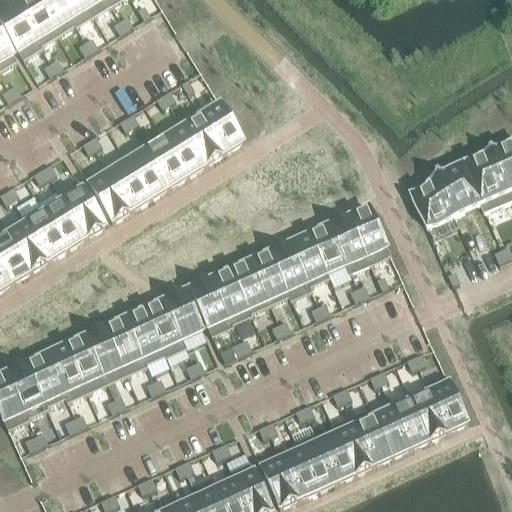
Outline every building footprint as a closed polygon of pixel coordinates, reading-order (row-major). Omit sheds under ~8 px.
[(54,0),(34,0),(32,2),(58,45),(75,34),(76,36),(77,36),(54,0)] [(79,0),(54,0),(77,36),(94,25),(79,0)] [(103,0),(79,0),(94,25),(95,24),(90,16),(107,6),(103,0)] [(32,2),(14,12),(41,57),(43,56),(42,54),(58,45),(32,2)] [(14,12),(0,21),(0,28),(24,68),(41,57),(14,12)] [(144,14),(137,18),(143,28),(150,24),(144,14)] [(127,24),(120,29),(126,39),(133,35),(127,24)] [(120,29),(113,33),(119,43),(126,39),(120,29)] [(0,40),(0,79),(0,80),(18,69),(0,40)] [(92,46),(85,50),(91,60),(98,56),(92,46)] [(85,50),(78,54),(84,64),(91,60),(85,50)] [(57,67),(50,71),(56,82),(63,77),(57,67)] [(50,71),(43,75),(50,86),(56,82),(50,71)] [(188,88),(181,92),(187,102),(194,98),(188,88)] [(15,93),(8,97),(15,107),(21,103),(15,93)] [(8,97),(2,101),(8,111),(15,107),(8,97)] [(169,99),(162,103),(169,113),(175,109),(169,99)] [(162,103),(156,107),(162,117),(169,113),(162,103)] [(221,112),(202,123),(225,160),(243,149),(236,136),(239,134),(232,123),(229,125),(221,112)] [(179,126),(178,127),(206,172),(225,160),(202,123),(199,117),(180,129),(179,126)] [(132,121),(126,126),(132,136),(139,132),(132,121)] [(126,126),(119,130),(125,140),(132,136),(126,126)] [(178,127),(160,138),(187,183),(206,172),(178,127)] [(160,141),(142,152),(169,194),(187,183),(160,138),(159,139),(160,141)] [(96,144),(89,148),(95,158),(102,154),(96,144)] [(89,148),(82,152),(88,163),(95,158),(89,148)] [(497,155),(491,158),(511,207),(511,149),(498,156),(497,155)] [(142,152),(124,163),(150,206),(169,194),(142,152)] [(465,169),(463,170),(463,171),(480,210),(484,219),(511,207),(491,158),(484,161),(484,162),(465,170),(465,169)] [(105,172),(104,172),(131,217),(150,206),(124,163),(123,163),(124,165),(127,170),(110,180),(105,172)] [(444,178),(437,181),(455,222),(480,210),(463,171),(444,179),(444,178)] [(50,172),(43,176),(49,186),(56,182),(50,172)] [(104,172),(85,184),(113,229),(131,217),(104,172)] [(43,176),(36,180),(42,191),(49,186),(43,176)] [(431,185),(410,194),(427,234),(455,222),(437,181),(430,184),(431,185)] [(78,188),(59,200),(87,245),(105,233),(78,188)] [(13,195),(6,199),(12,209),(19,205),(13,195)] [(6,199),(0,202),(0,204),(6,213),(12,209),(6,199)] [(63,209),(46,219),(68,256),(87,245),(59,200),(58,201),(63,209)] [(369,215),(349,224),(371,272),(391,262),(381,240),(381,239),(376,227),(375,228),(369,215)] [(46,219),(27,231),(49,267),(68,256),(46,219)] [(349,224),(329,233),(351,281),(371,272),(349,224)] [(4,233),(3,234),(31,279),(49,267),(27,231),(9,242),(4,233)] [(329,233),(309,242),(329,285),(330,285),(328,281),(346,273),(350,281),(351,281),(329,233)] [(3,234),(0,236),(0,270),(12,290),(31,279),(3,234)] [(309,242),(290,251),(312,299),(310,294),(329,285),(309,242)] [(290,251),(270,260),(292,308),(312,299),(290,251)] [(511,260),(509,254),(502,257),(506,268),(511,265),(511,260)] [(502,257),(494,260),(499,271),(506,268),(502,257)] [(270,260),(250,269),(270,313),(289,304),(291,308),(292,308),(270,260)] [(250,269),(230,278),(251,324),(253,323),(252,321),(270,313),(250,269)] [(0,270),(0,297),(12,290),(0,270)] [(456,277),(449,280),(453,291),(461,288),(456,277)] [(230,278),(210,287),(232,335),(234,335),(233,332),(251,324),(230,278)] [(384,284),(377,287),(382,298),(389,295),(384,284)] [(210,287),(190,297),(212,344),(232,335),(210,287)] [(365,292),(358,296),(363,307),(370,303),(365,292)] [(358,296),(350,299),(355,310),(363,307),(358,296)] [(185,299),(165,308),(183,347),(203,338),(185,299)] [(165,308),(145,317),(167,365),(187,356),(183,347),(165,308)] [(326,311),(318,314),(323,325),(331,321),(326,311)] [(318,314),(311,317),(316,328),(323,325),(318,314)] [(145,317),(125,326),(147,374),(148,374),(147,372),(165,364),(166,366),(167,365),(145,317)] [(125,326),(106,335),(128,383),(147,374),(125,326)] [(286,329),(279,332),(284,343),(291,339),(286,329)] [(279,332),(272,335),(277,346),(284,343),(279,332)] [(94,341),(86,345),(108,392),(128,383),(106,335),(104,336),(103,334),(93,339),(94,341)] [(86,345),(66,354),(88,401),(108,392),(86,345)] [(247,347),(240,350),(245,361),(252,358),(247,347)] [(240,350),(233,353),(238,364),(245,361),(240,350)] [(66,354),(46,363),(68,410),(88,401),(66,354)] [(421,361),(414,364),(419,375),(426,372),(421,361)] [(46,363),(26,372),(47,417),(49,417),(48,414),(66,406),(68,411),(68,410),(46,363)] [(414,364),(407,368),(412,378),(419,375),(414,364)] [(200,368),(193,371),(198,382),(205,379),(200,368)] [(193,371),(186,375),(191,386),(198,382),(193,371)] [(26,372),(6,381),(28,429),(30,428),(29,426),(47,417),(26,372)] [(384,378),(377,381),(382,392),(389,389),(384,378)] [(6,381),(0,383),(0,418),(9,438),(28,429),(6,381)] [(377,381),(370,384),(375,395),(382,392),(377,381)] [(445,381),(427,390),(449,438),(467,429),(461,416),(462,416),(456,404),(445,381)] [(161,386),(154,389),(159,400),(166,397),(161,386)] [(154,389),(147,393),(152,404),(159,400),(154,389)] [(426,393),(409,401),(430,446),(449,438),(427,390),(425,391),(426,393)] [(347,395),(340,398),(345,409),(352,406),(347,395)] [(340,398),(332,402),(338,412),(345,409),(340,398)] [(410,408),(393,416),(411,455),(430,446),(409,401),(407,401),(410,408)] [(122,404),(115,407),(120,418),(127,415),(122,404)] [(115,407),(107,411),(112,422),(120,418),(115,407)] [(310,412),(303,415),(308,426),(315,423),(310,412)] [(303,415),(295,419),(300,430),(308,426),(303,415)] [(371,415),(370,416),(392,464),(411,455),(393,416),(375,424),(371,415)] [(370,416),(352,424),(374,472),(392,464),(370,416)] [(83,422),(74,426),(79,437),(88,433),(83,422)] [(352,424),(333,433),(355,481),(374,472),(352,424)] [(74,426),(65,430),(70,441),(79,437),(74,426)] [(273,429),(266,432),(271,443),(278,440),(273,429)] [(266,432),(258,436),(263,446),(271,443),(266,432)] [(316,441),(314,441),(336,489),(355,481),(333,433),(332,433),(333,435),(317,443),(316,441)] [(43,440),(34,444),(39,455),(48,451),(43,440)] [(314,441),(295,450),(299,459),(317,498),(336,489),(314,441)] [(34,444),(25,448),(30,459),(39,455),(34,444)] [(226,450),(219,454),(224,465),(231,461),(226,450)] [(219,454),(212,457),(217,468),(224,465),(219,454)] [(278,458),(277,459),(299,506),(317,498),(299,459),(282,466),(278,458)] [(277,459),(258,467),(278,511),(286,511),(299,506),(277,459)] [(189,467),(182,471),(187,482),(194,478),(189,467)] [(182,471),(175,474),(180,485),(187,482),(182,471)] [(269,511),(250,471),(232,479),(246,511),(269,511)] [(213,488),(224,511),(246,511),(232,479),(230,480),(231,482),(214,490),(213,488)] [(152,484),(145,488),(150,499),(157,495),(152,484)] [(145,488),(137,491),(142,502),(150,499),(145,488)] [(224,511),(213,488),(194,496),(201,511),(224,511)] [(194,499),(176,507),(177,509),(178,511),(201,511),(194,496),(193,497),(194,499)] [(119,511),(115,501),(108,505),(111,511),(119,511)]
